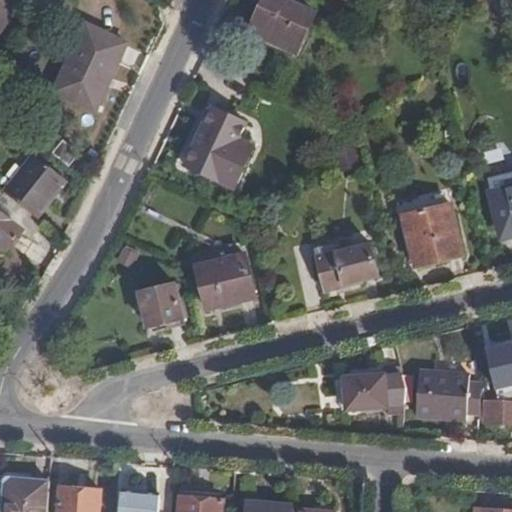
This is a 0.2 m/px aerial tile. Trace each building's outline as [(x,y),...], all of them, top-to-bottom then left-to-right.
[(0,0),(0,40),(32,0),(0,0)] [(322,9),(302,0),(269,0),(256,28),(275,36),(277,31),(307,44),(322,9)] [(100,23),(67,86),(109,107),(140,43),(100,23)] [(224,102),(197,160),(229,174),(229,173),(244,179),(263,138),(249,131),(255,117),(224,102)] [(67,149),(82,161),(92,150),(76,137),(67,149)] [(371,162),(364,137),(344,142),(351,167),(371,162)] [(45,209),(46,210),(76,174),(49,152),(19,188),(45,209)] [(511,181),(498,184),(501,198),(511,195),(511,181)] [(511,240),(511,195),(501,198),(511,241),(511,240)] [(0,199),(0,252),(13,237),(17,240),(28,227),(25,224),(27,221),(0,199)] [(462,199),(414,211),(427,261),(475,249),(462,199)] [(387,270),(379,237),(348,244),(327,249),(336,283),(387,270)] [(347,238),(325,243),(326,249),(327,249),(348,244),(347,238)] [(263,291),(255,254),(208,265),(217,301),(263,291)] [(192,317),(182,278),(148,286),(155,320),(174,315),(176,321),(192,317)] [(409,374),(406,363),(388,366),(390,373),(349,379),(353,414),(393,408),(395,417),(403,416),(411,415),(412,401),(413,388),(409,374)] [(486,412),(489,381),(476,381),(476,373),(425,369),(422,414),(472,418),(473,411),(486,412)] [(417,401),(420,374),(409,374),(413,388),(412,401),(417,401)] [(511,392),(490,391),(488,417),(495,418),(495,422),(511,423),(511,392)] [(411,426),(411,415),(403,416),(403,426),(411,426)] [(50,511),(54,478),(15,476),(12,484),(9,511),(50,511)] [(124,492),(122,511),(161,511),(163,496),(148,494),(149,487),(139,486),(139,493),(124,492)] [(101,511),(104,491),(66,488),(63,511),(101,511)] [(183,511),(226,511),(227,502),(185,497),(183,511)] [(297,511),(298,509),(298,506),(251,503),(250,511),(297,511)]
